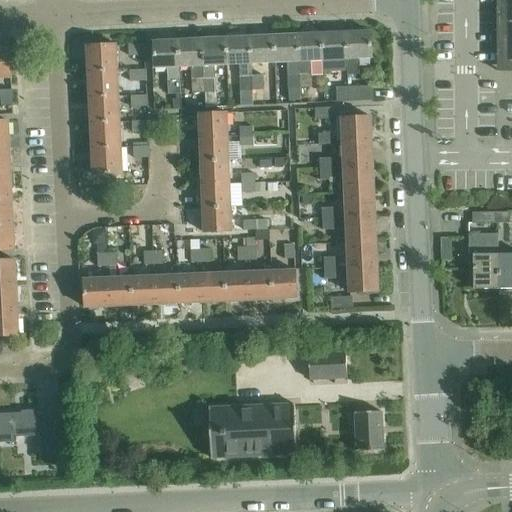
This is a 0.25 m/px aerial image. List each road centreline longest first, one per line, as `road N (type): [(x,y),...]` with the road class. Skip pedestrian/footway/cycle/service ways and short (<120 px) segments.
road 1 (residential): [(44,511),(436,492)]
road 2 (residential): [(430,355),(421,319),(406,0)]
road 3 (residential): [(54,16),(384,0)]
road 4 (residential): [(0,375),(48,371),(65,358),(63,217)]
road 5 (residential): [(63,217),(54,16)]
road 6 (residential): [(63,217),(152,209),(163,155)]
road 7 (residential): [(436,492),(430,355)]
